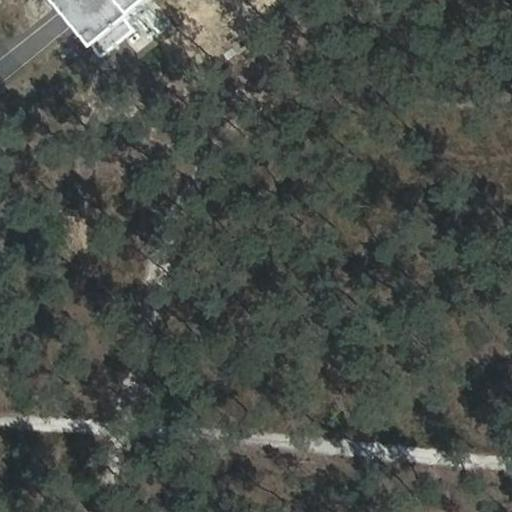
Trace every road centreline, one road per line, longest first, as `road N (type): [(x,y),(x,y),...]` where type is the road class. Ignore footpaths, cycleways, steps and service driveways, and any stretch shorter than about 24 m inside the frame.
road 1 (track): [(0,421),(511,455)]
road 2 (track): [(208,73),(108,511)]
